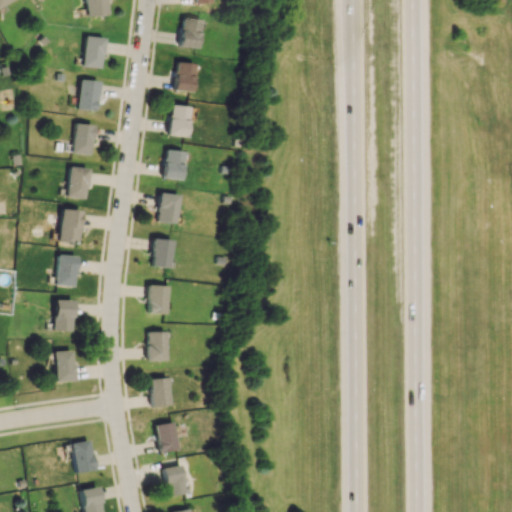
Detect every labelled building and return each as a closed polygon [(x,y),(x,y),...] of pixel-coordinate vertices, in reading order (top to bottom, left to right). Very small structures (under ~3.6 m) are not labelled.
[(82,0),(83,16),(104,15),(103,0),(82,0)] [(176,47),(194,48),(196,19),(177,18),(176,47)] [(101,37),(82,36),(79,66),(98,68),(101,37)] [(191,63),(172,61),(170,90),(188,92),(191,63)] [(95,81),(76,79),(74,109),(92,110),(95,81)] [(163,135),(182,137),(185,106),(168,104),(166,119),(164,118),(163,135)] [(87,155),(90,125),(71,123),(68,153),(87,155)] [(180,151),(161,149),(158,178),(177,180),(180,151)] [(86,168),(67,165),(62,196),(81,199),(86,168)] [(173,222),(174,193),(155,193),(154,222),(173,222)] [(74,244),(79,212),(58,208),(53,240),(74,244)] [(166,268),(169,240),(150,238),(147,266),(166,268)] [(71,286),(72,255),(53,255),(52,285),(71,286)] [(144,313),(163,314),(164,285),(145,284),(144,313)] [(50,330),(68,331),(69,300),(50,300),(50,330)] [(162,331),(143,332),(143,360),(162,360),(162,331)] [(69,381),(69,350),(49,351),(50,381),(69,381)] [(148,407),(167,404),(163,376),(145,379),(148,407)] [(174,449),(170,421),(151,424),(155,452),(174,449)] [(90,469),(85,439),(66,443),(72,472),(90,469)] [(159,467),(162,495),(181,494),(178,465),(159,467)] [(97,511),(95,487),(76,488),(78,511),(97,511)]
